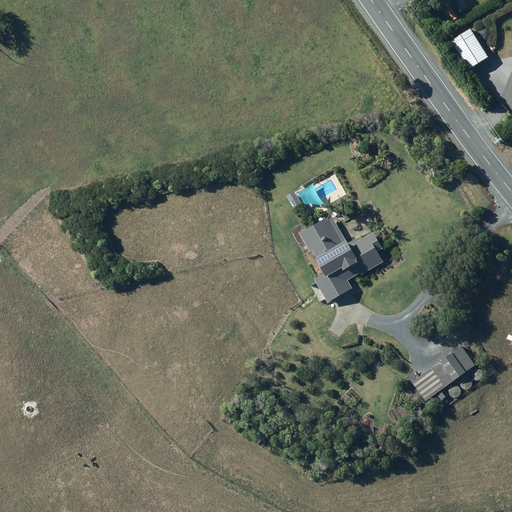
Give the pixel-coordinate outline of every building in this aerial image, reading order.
[(489,57),(471,30),(453,43),(471,70),(489,57)] [(297,192),(288,197),(295,210),(304,206),(297,192)] [(335,217),(301,235),(310,252),(314,250),(326,274),(308,283),(318,303),(327,299),(329,302),(354,289),(349,281),(386,262),(380,252),(385,249),(376,232),(362,240),(360,235),(348,241),(335,217)] [(482,355),(467,335),(460,340),(475,360),(482,355)] [(447,357),(461,377),(476,366),(462,346),(447,357)] [(461,377),(447,357),(440,361),(454,382),(461,377)] [(454,382),(440,361),(431,368),(445,388),(454,382)] [(486,376),(477,367),(448,392),(456,401),(486,376)] [(445,388),(431,368),(412,381),(426,401),(445,388)]
